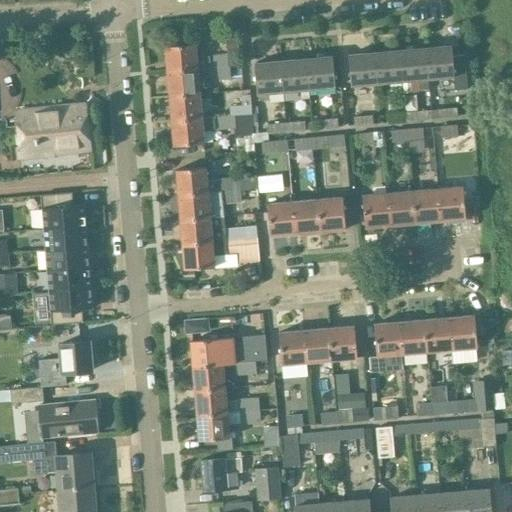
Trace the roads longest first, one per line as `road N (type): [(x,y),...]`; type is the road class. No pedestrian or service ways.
road 1 (residential): [(139,310),(485,278)]
road 2 (unclassified): [(139,310),(111,12)]
road 3 (unclassified): [(156,511),(139,310)]
road 4 (residential): [(111,12),(264,0)]
